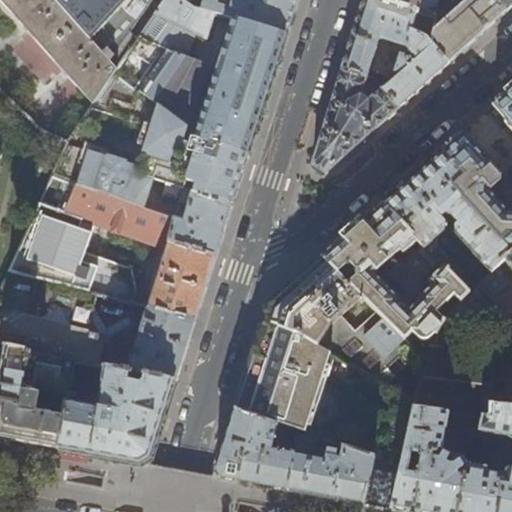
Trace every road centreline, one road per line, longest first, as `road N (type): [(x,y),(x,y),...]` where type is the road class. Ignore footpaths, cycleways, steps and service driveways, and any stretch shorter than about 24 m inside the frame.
road 1 (residential): [(249,251),(300,238),(511,51)]
road 2 (residential): [(166,511),(249,251)]
road 3 (residential): [(249,251),(331,0)]
